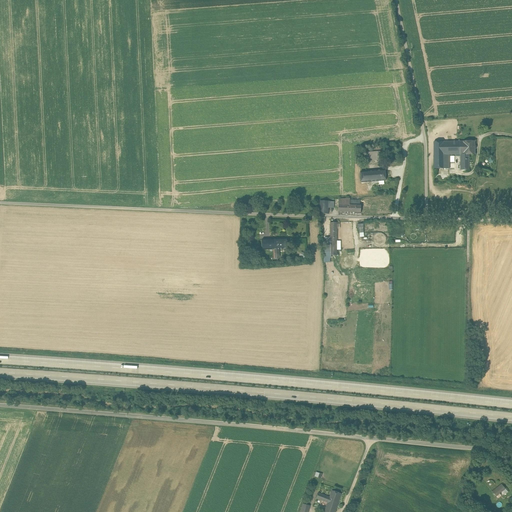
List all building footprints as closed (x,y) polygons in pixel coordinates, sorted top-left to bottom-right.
[(463,141),(443,142),(443,169),(450,169),(449,154),(459,154),(460,154),(463,154),(463,141)] [(475,141),(463,141),(463,154),(464,154),(469,154),(475,154),(475,141)] [(443,142),(434,142),(434,169),(443,169),(443,142)] [(376,152),(366,152),(367,161),(377,160),(376,152)] [(469,154),(464,154),(463,154),(460,154),(461,170),(469,170),(469,154)] [(377,170),(361,172),(362,182),(373,181),(373,182),(375,182),(375,181),(378,181),(377,170)] [(385,170),(377,170),(378,181),(386,180),(385,170)] [(350,198),(339,199),(339,213),(347,213),(347,204),(350,204),(350,198)] [(329,201),(320,201),(319,214),(328,214),(329,206),(329,201)] [(350,204),(347,204),(347,213),(360,214),(361,204),(350,204)] [(287,239),(270,239),(270,249),(275,249),(275,259),(280,259),(279,249),(288,249),(287,239)] [(482,469),(476,474),(480,478),(485,472),(482,469)] [(502,484),(492,492),(496,496),(505,489),(502,484)] [(341,494),(332,491),(330,498),(328,502),(337,505),(341,494)] [(330,498),(318,493),(317,498),(328,502),(330,498)] [(334,511),(337,505),(328,502),(325,511),(334,511)]
